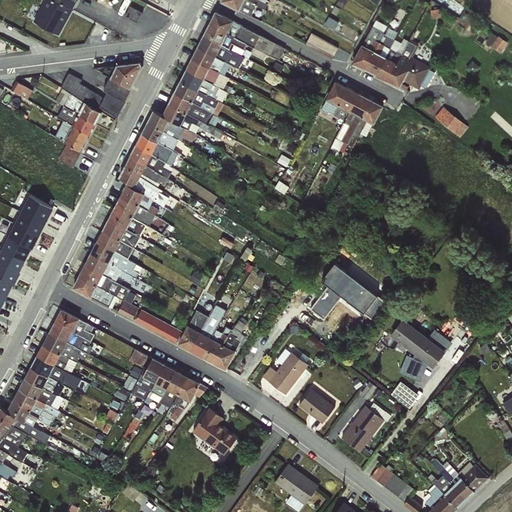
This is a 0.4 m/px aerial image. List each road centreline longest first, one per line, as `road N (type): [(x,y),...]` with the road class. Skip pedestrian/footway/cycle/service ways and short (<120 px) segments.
road 1 (residential): [(48,282),(253,396),(403,511)]
road 2 (tertiary): [(175,42),(48,282)]
road 3 (residential): [(197,0),(386,96)]
road 4 (residential): [(175,42),(0,63)]
road 5 (unknown): [(360,478),(428,394),(426,376)]
